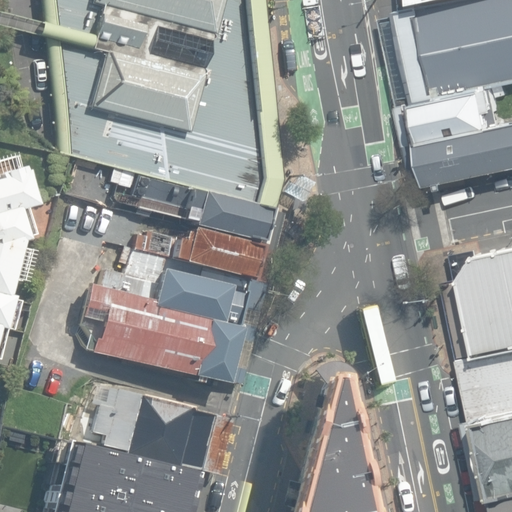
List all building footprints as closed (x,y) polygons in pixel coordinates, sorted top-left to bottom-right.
[(54,153),(271,211),(279,180),(259,0),(36,0),(39,24),(36,23),(33,36),(41,38),(54,153)] [(381,17),(399,105),(409,103),(490,87),(511,82),(511,0),(468,0),(420,11),(419,8),(414,10),(398,12),(399,14),(381,17)] [(490,87),(409,103),(418,142),(492,126),(488,110),(494,109),(490,87)] [(511,122),(492,126),(418,142),(427,184),(511,165),(511,122)] [(115,185),(118,172),(72,161),(71,170),(98,176),(97,180),(115,185)] [(0,208),(9,206),(13,211),(29,207),(21,170),(17,171),(16,166),(0,170),(0,208)] [(248,240),(273,246),(281,215),(265,211),(121,174),(116,193),(135,198),(133,207),(189,221),(188,225),(248,240)] [(104,185),(69,176),(63,198),(98,207),(104,185)] [(20,240),(13,211),(9,206),(0,208),(0,244),(14,241),(20,240)] [(264,282),(273,246),(248,240),(247,245),(186,229),(185,232),(179,231),(177,240),(142,231),(141,236),(133,234),(129,248),(264,282)] [(0,295),(2,296),(14,241),(0,244),(0,295)] [(442,280),(458,355),(511,343),(511,246),(478,253),(477,247),(451,253),(456,277),(442,280)] [(251,331),(264,282),(129,248),(129,249),(120,247),(116,262),(123,264),(121,274),(100,269),(96,287),(96,288),(120,294),(148,301),(147,306),(200,319),(235,327),(251,331)] [(120,294),(96,288),(83,285),(75,317),(97,322),(92,340),(89,339),(86,352),(221,381),(238,384),(251,331),(235,327),(200,319),(147,306),(148,301),(120,294)] [(511,348),(459,359),(471,415),(511,405),(511,348)] [(119,450),(172,464),(173,461),(192,466),(206,410),(188,406),(189,403),(113,384),(113,386),(92,380),(87,398),(95,400),(87,427),(100,430),(97,441),(120,446),(119,450)] [(359,511),(332,388),(312,387),(280,511),(359,511)] [(511,409),(463,419),(480,498),(511,490),(511,409)] [(119,450),(57,435),(37,511),(171,511),(184,467),(172,464),(119,450)] [(511,511),(511,493),(479,500),(481,511),(511,511)]
